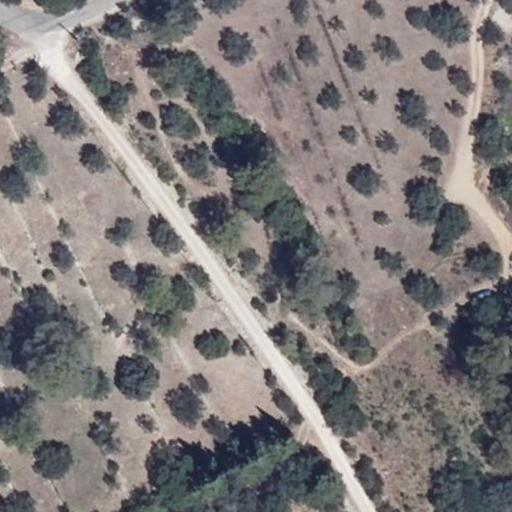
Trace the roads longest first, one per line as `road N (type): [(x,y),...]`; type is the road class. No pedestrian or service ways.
road 1 (track): [(0,60),(52,32),(61,62),(244,310),(373,511)]
road 2 (track): [(485,0),(465,175),(503,242),(504,266)]
road 3 (unclassified): [(0,6),(52,32),(124,0)]
